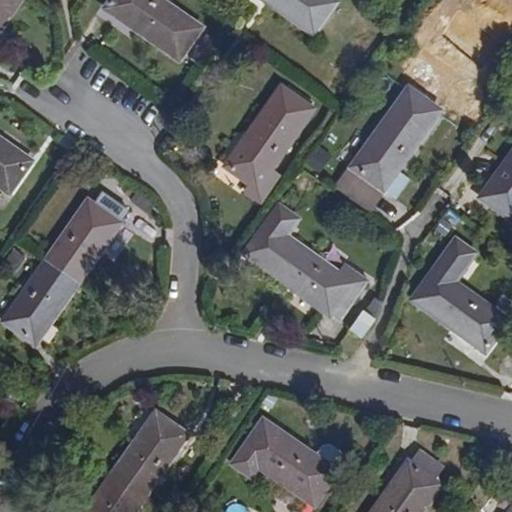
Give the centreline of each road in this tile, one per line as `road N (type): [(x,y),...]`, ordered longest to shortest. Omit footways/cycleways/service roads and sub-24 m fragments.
road 1 (residential): [(511,420),(190,349),(110,358),(54,404),(18,463),(9,511)]
road 2 (unknown): [(351,381),(400,267),(487,129)]
